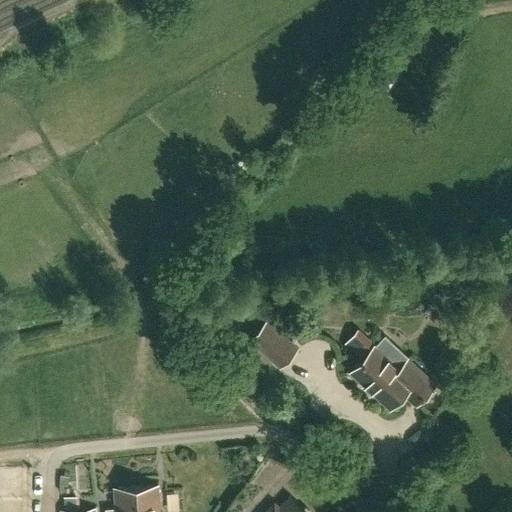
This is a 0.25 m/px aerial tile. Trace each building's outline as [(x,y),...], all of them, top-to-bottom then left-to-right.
[(352,306),(366,319),(383,300),(370,288),(352,306)] [(296,347),(266,320),(250,338),(279,365),(296,347)] [(373,346),(351,370),(389,407),(403,392),(415,403),(433,384),(408,360),(406,361),(403,358),(407,354),(385,333),(373,346)] [(256,383),(266,373),(255,362),(238,348),(229,359),(256,383)] [(158,511),(157,485),(113,488),(114,510),(108,511),(158,511)] [(265,511),(309,511),(310,511),(305,507),(302,508),(289,497),(279,508),(274,503),(265,511)]
